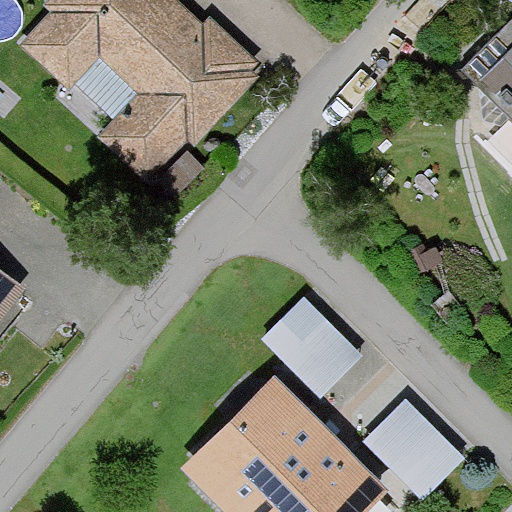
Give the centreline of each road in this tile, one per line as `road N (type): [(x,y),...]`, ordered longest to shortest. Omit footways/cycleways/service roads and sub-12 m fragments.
road 1 (residential): [(251,196),(0,489)]
road 2 (residential): [(251,196),(511,455)]
road 3 (residential): [(430,0),(251,196)]
